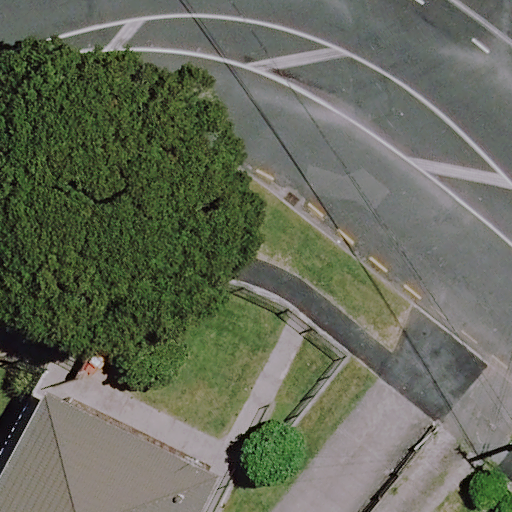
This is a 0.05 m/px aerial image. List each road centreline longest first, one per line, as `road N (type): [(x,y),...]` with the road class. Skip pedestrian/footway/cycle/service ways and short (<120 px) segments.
road 1 (residential): [(354,88),(258,38),(133,33),(0,61)]
road 2 (residential): [(354,88),(511,226)]
